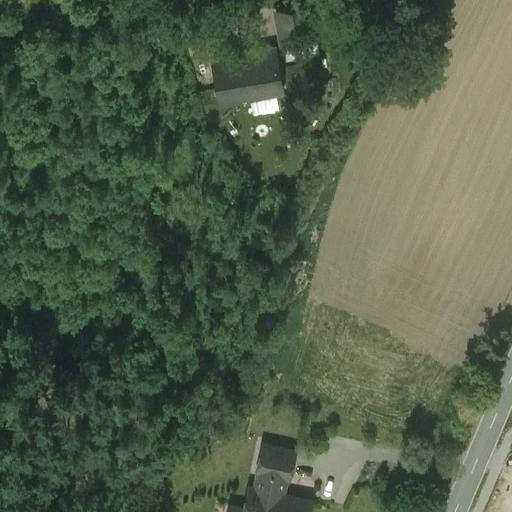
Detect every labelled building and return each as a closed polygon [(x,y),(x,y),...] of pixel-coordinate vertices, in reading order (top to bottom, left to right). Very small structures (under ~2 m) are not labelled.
[(307,3),(276,11),(285,44),(316,36),(307,3)] [(272,46),(213,58),(222,102),(281,90),(272,46)] [(282,106),(281,93),(257,95),(258,107),(282,106)] [(236,441),(217,449),(225,470),(245,462),(236,441)] [(298,451),(260,442),(244,507),(231,504),(228,511),(305,511),(308,501),(287,496),(298,451)] [(209,476),(225,470),(217,449),(201,455),(209,476)] [(511,511),(511,487),(504,484),(492,511),(511,511)]
